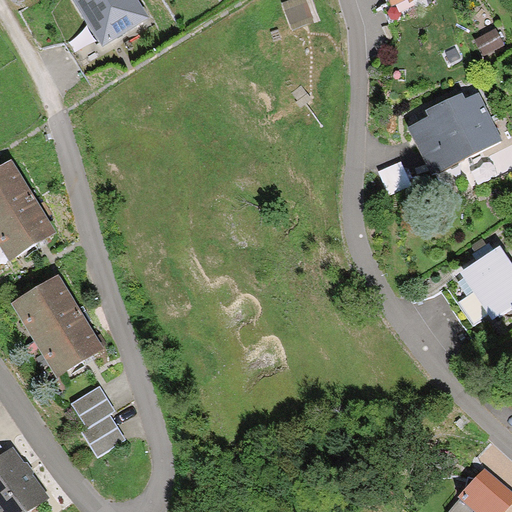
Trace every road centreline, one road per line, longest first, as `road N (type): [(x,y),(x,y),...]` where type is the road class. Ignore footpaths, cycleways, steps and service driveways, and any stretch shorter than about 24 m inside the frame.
road 1 (residential): [(511,446),(431,363),(363,262),(353,233),(360,88),(349,0)]
road 2 (residential): [(96,511),(0,376)]
